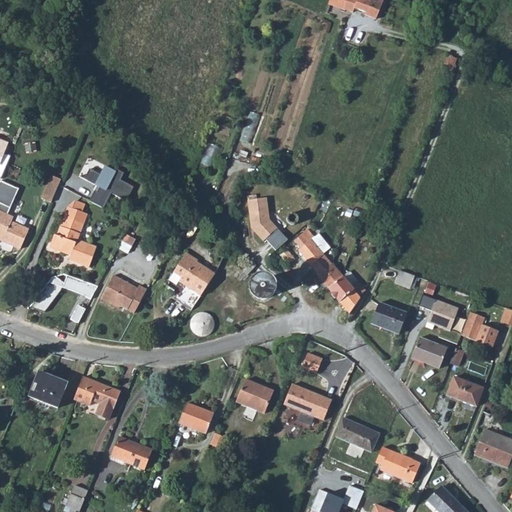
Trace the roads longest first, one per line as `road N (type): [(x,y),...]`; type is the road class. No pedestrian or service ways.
road 1 (residential): [(496,511),(374,361),(342,332),(316,322),(166,356),(71,347),(0,322)]
road 2 (track): [(344,334),(375,284),(464,53)]
road 3 (track): [(361,26),(511,66)]
